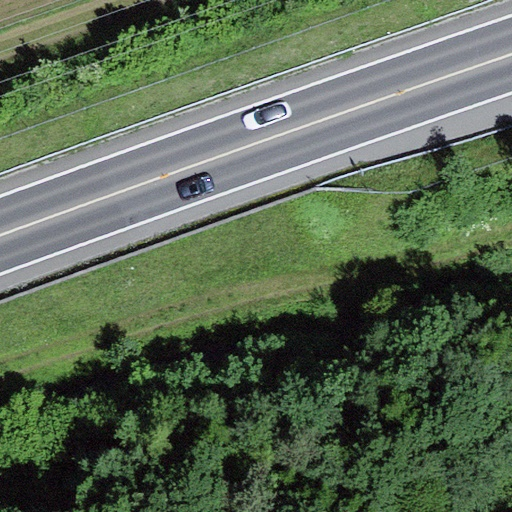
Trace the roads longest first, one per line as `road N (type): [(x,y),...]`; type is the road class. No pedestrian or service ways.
road 1 (trunk): [(0,231),(511,57)]
road 2 (track): [(0,50),(136,0)]
